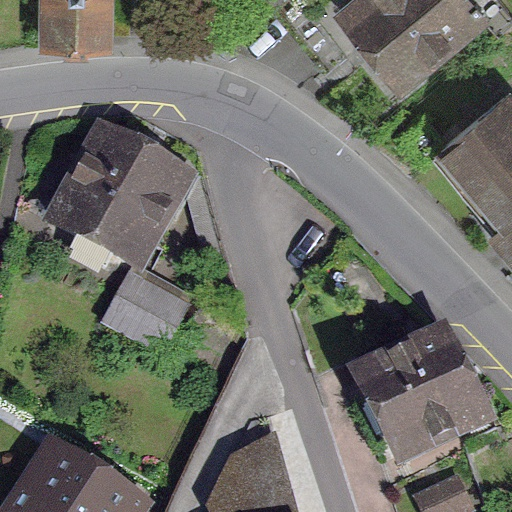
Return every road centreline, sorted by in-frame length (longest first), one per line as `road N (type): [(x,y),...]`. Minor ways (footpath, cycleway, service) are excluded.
road 1 (residential): [(247,105),(234,180),(333,511)]
road 2 (residential): [(247,105),(341,175),(511,352)]
road 3 (residential): [(0,93),(105,78),(168,79),(247,105)]
